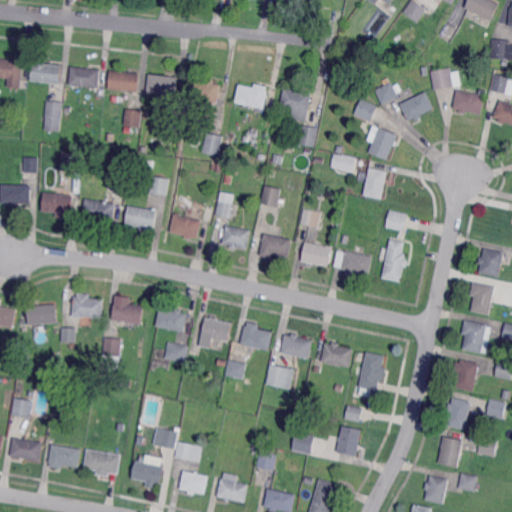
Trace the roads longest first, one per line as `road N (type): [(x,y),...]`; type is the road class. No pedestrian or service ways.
road 1 (residential): [(431,325),(125,262),(15,256)]
road 2 (residential): [(462,177),(411,425),(371,511)]
road 3 (residential): [(334,44),(0,10)]
